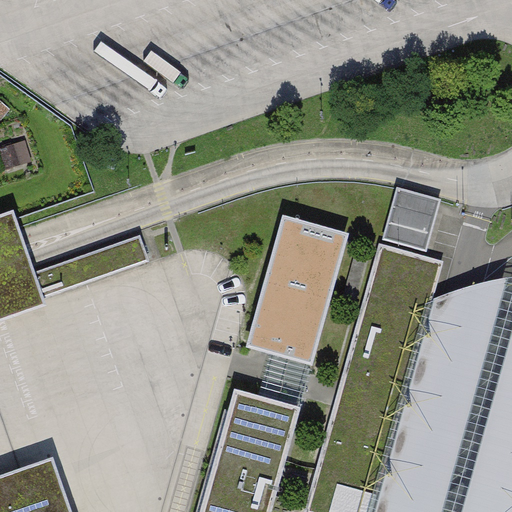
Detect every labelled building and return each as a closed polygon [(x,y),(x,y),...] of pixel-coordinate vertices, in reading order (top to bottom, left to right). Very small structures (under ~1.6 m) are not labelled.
[(0,168),(35,162),(31,142),(0,147),(0,168)] [(445,202),(404,191),(390,240),(430,251),(445,202)] [(15,210),(0,215),(0,320),(48,303),(29,250),(15,210)] [(357,237),(294,220),(258,352),(321,369),(357,237)] [(142,235),(37,273),(46,298),(150,261),(142,235)] [(446,260),(382,243),(339,400),(308,511),(378,511),(406,411),(435,300),(446,260)] [(466,289),(435,300),(406,411),(378,511),(511,511),(511,278),(489,283),(466,289)] [(270,400),(235,391),(202,511),(272,511),(301,409),(270,400)] [(70,511),(51,459),(0,477),(0,511),(70,511)]
